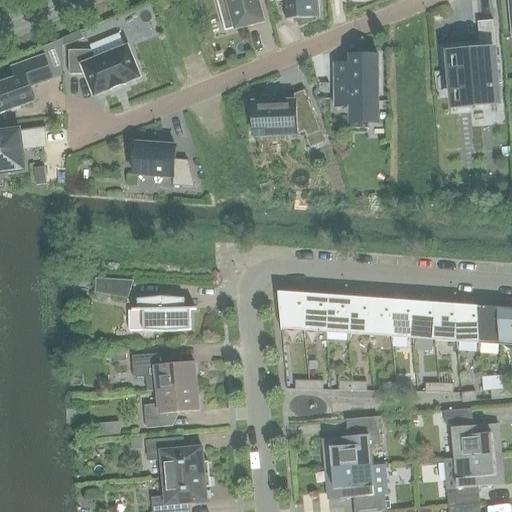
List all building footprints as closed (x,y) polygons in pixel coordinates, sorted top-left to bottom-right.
[(216,0),(222,19),(232,17),(236,31),(264,23),(257,0),(216,0)] [(317,0),(284,0),(286,20),(319,19),(317,0)] [(472,110),(472,106),(498,104),(496,86),(499,85),(493,22),(478,23),(481,54),(464,55),(464,48),(441,50),(443,76),(451,75),(455,112),(472,110)] [(15,80),(0,85),(0,115),(36,102),(31,88),(63,76),(63,41),(42,49),(45,57),(11,69),(15,80)] [(69,52),(69,76),(87,76),(95,96),(109,91),(110,92),(125,86),(125,84),(139,78),(127,49),(96,62),(91,52),(69,52)] [(350,57),(350,65),(334,66),(335,90),(334,90),(334,109),(378,109),(378,57),(350,57)] [(292,103),(252,105),(254,137),(297,136),(304,133),(307,138),(311,149),(326,143),(321,132),(319,127),(305,92),(290,98),(292,103)] [(46,129),(0,134),(0,176),(27,173),(24,150),(45,147),(43,130),(46,130),(46,129)] [(136,145),(132,145),(131,145),(130,164),(131,164),(135,164),(134,176),(173,179),(173,187),(194,188),(188,162),(175,161),(176,148),(136,145)] [(45,169),(34,170),(36,187),(47,186),(45,169)] [(270,194),(268,185),(260,187),(263,196),(270,194)] [(96,297),(126,299),(127,282),(97,280),(96,297)] [(282,331),(305,332),(302,295),(297,295),(296,293),(287,294),(279,294),(278,294),(282,338),(283,338),(282,331)] [(308,296),(302,295),(305,332),(327,334),(324,297),(318,296),(318,295),(308,296)] [(327,334),(349,335),(346,298),(340,298),(340,296),(330,297),(324,297),(327,334)] [(352,299),(346,298),(349,335),(370,337),(367,300),(362,300),(362,298),(352,299)] [(167,333),(191,331),(190,311),(196,311),(196,310),(185,310),(185,300),(161,299),(138,301),(138,311),(133,311),(133,312),(143,312),(143,332),(167,333)] [(367,300),(370,337),(392,338),(389,302),(384,301),(384,299),(374,300),(367,300)] [(396,302),(389,302),(392,338),(414,340),(411,303),(406,303),(406,301),(396,302)] [(414,340),(436,342),(433,305),(428,304),(428,302),(417,303),(411,303),(414,340)] [(439,305),(433,305),(436,342),(458,343),(455,306),(449,306),(449,304),(439,305)] [(458,343),(480,345),(477,308),(471,307),(471,306),(461,307),(455,306),(458,343)] [(483,308),(477,308),(480,345),(501,346),(498,309),(493,309),(493,307),(483,308)] [(511,308),(504,310),(498,309),(501,346),(511,347),(511,308)] [(126,352),(113,353),(114,363),(126,362),(126,352)] [(166,355),(132,358),(133,371),(134,379),(146,378),(147,393),(158,392),(197,388),(195,364),(167,367),(166,355)] [(309,382),(295,382),(295,391),(309,391),(309,382)] [(309,391),(323,391),(323,382),(309,382),(309,391)] [(339,392),(352,392),(353,383),(339,383),(339,392)] [(352,392),(366,392),(367,383),(353,383),(352,392)] [(382,393),(396,393),(396,384),(382,384),(382,393)] [(396,393),(410,393),(410,384),(396,384),(396,393)] [(439,385),(425,385),(425,394),(439,394),(439,385)] [(439,394),(453,394),(453,385),(439,385),(439,394)] [(158,401),(144,403),(146,426),(173,423),(172,415),(199,412),(197,388),(158,392),(158,401)] [(504,390),(490,392),(491,401),(505,399),(504,390)] [(462,403),(476,402),(475,393),(461,394),(462,403)] [(444,413),(445,426),(473,423),(472,410),(444,413)] [(331,449),(332,470),(372,467),(370,447),(380,446),(378,418),(346,421),(348,439),(334,440),(335,449),(331,449)] [(120,424),(98,426),(99,437),(121,436),(120,424)] [(494,456),(492,435),(488,436),(487,426),(452,430),(455,460),(494,456)] [(176,451),(175,439),(146,442),(148,463),(162,461),(164,480),(209,476),(208,463),(204,463),(202,449),(176,451)] [(496,477),(494,456),(455,460),(444,461),(449,508),(480,506),(479,488),(493,487),(492,478),(496,477)] [(353,499),(354,511),(386,511),(385,496),(389,495),(387,466),(372,467),(332,470),(334,491),(338,491),(339,500),(353,499)] [(151,499),(152,511),(181,511),(181,505),(207,503),(206,489),(210,488),(209,476),(164,480),(165,498),(151,499)]
